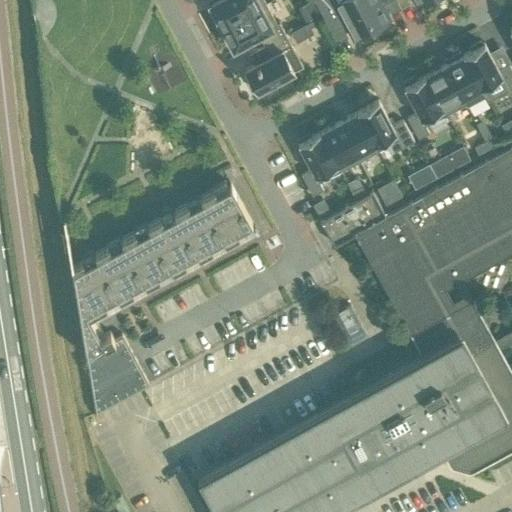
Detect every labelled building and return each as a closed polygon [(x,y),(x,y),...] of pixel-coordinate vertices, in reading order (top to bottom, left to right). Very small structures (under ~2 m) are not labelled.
[(218,0),(211,4),(214,8),(216,12),(213,13),(220,26),(266,2),(265,0),(218,0)] [(372,27),(357,0),(315,0),(332,30),(346,22),(354,37),(357,35),(359,38),(370,32),(369,29),(372,27)] [(357,0),(372,27),(375,25),(377,29),(388,23),(386,19),(390,18),(382,3),(387,0),(357,0)] [(230,38),(234,46),(259,33),(264,43),(286,32),(279,20),(277,22),(266,2),(220,26),(227,40),(230,38)] [(315,17),(307,21),(310,26),(317,22),(315,17)] [(292,44),(286,32),(264,43),(270,54),(245,67),(247,71),(244,72),(252,87),(255,86),(257,89),(268,83),(269,86),(285,78),(283,75),(303,64),(292,44)] [(471,48),(464,52),(489,99),(511,86),(511,67),(509,61),(498,67),(484,41),(483,42),(481,39),(470,45),(471,48)] [(452,58),(444,62),(467,105),(485,95),(487,100),(489,99),(464,52),(463,53),(461,49),(450,55),(452,58)] [(467,105),(444,62),(424,73),(445,113),(465,103),(466,105),(467,105)] [(445,113),(424,73),(417,77),(415,74),(404,80),(405,83),(404,84),(418,110),(407,115),(418,136),(429,131),(425,124),(445,113)] [(378,98),(358,108),(379,148),(390,143),(394,150),(414,139),(402,118),(392,123),(378,98)] [(358,108),(338,119),(359,159),(379,148),(358,108)] [(359,159),(338,119),(318,130),(339,170),(359,159)] [(319,180),(339,170),(318,130),(311,134),(309,131),(297,137),(299,140),(298,141),(311,166),(301,172),(312,193),(323,187),(319,180)] [(485,139),(489,146),(500,141),(496,133),(485,139)] [(478,152),(489,146),(485,139),(474,145),(478,152)] [(391,209),(388,210),(386,210),(385,211),(372,187),(369,189),(370,191),(348,202),(348,201),(345,202),(346,204),(324,216),(323,214),(320,216),(329,232),(335,243),(360,229),(363,234),(414,325),(450,305),(438,285),(511,243),(511,141),(509,142),(510,144),(488,156),(487,155),(484,156),(463,170),(462,169),(459,170),(460,172),(438,184),(437,182),(434,184),(435,186),(412,198),(412,196),(409,198),(409,199),(391,209)] [(429,162),(420,166),(428,179),(436,175),(429,162)] [(96,411),(150,382),(123,332),(114,336),(111,330),(101,335),(90,313),(107,304),(105,301),(118,294),(120,297),(134,290),(132,287),(144,279),(146,283),(160,276),(158,272),(171,265),(173,269),(186,261),(185,258),(197,251),(199,254),(213,247),(211,244),(224,237),(225,240),(239,232),(237,230),(252,221),(231,181),(216,190),(214,186),(200,194),(202,197),(189,204),(188,201),(174,208),(176,211),(163,218),(161,215),(148,222),(150,225),(137,232),(135,229),(121,237),(123,240),(110,247),(109,243),(95,251),(97,254),(84,261),(82,258),(73,262),(71,248),(70,240),(66,216),(65,214),(63,214),(96,411)] [(351,190),(355,197),(366,191),(362,184),(351,190)] [(392,200),(403,194),(399,187),(388,193),(392,200)] [(511,328),(491,339),(467,296),(450,305),(414,325),(427,348),(199,476),(218,511),(324,511),(447,445),(454,458),(469,463),(511,439),(511,370),(509,372),(497,349),(511,340),(511,328)] [(333,314),(349,345),(368,335),(351,304),(333,314)] [(131,511),(122,494),(112,500),(118,511),(131,511)]
